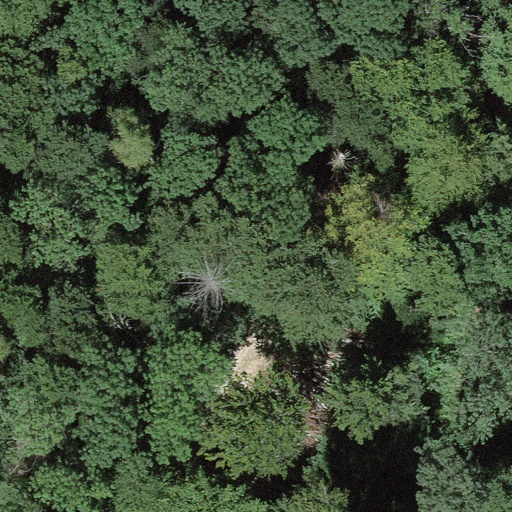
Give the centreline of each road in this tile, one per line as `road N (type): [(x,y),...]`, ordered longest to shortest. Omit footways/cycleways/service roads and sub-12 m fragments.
road 1 (track): [(511,118),(435,118),(160,511)]
road 2 (track): [(511,14),(435,118)]
